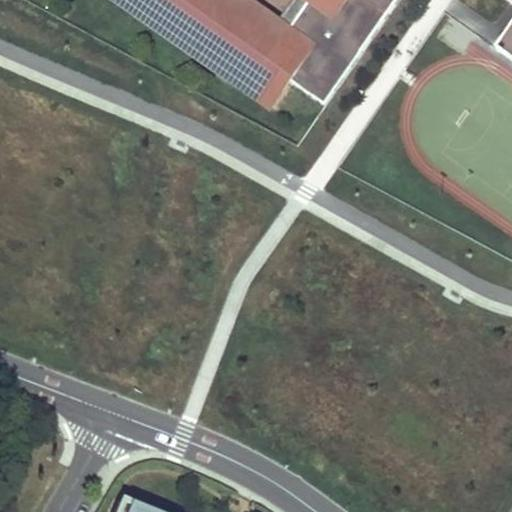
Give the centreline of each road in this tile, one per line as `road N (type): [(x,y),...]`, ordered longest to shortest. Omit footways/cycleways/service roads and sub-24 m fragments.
road 1 (tertiary): [(126,400),(313,511)]
road 2 (tertiary): [(0,356),(126,400)]
road 3 (residential): [(126,400),(59,511)]
